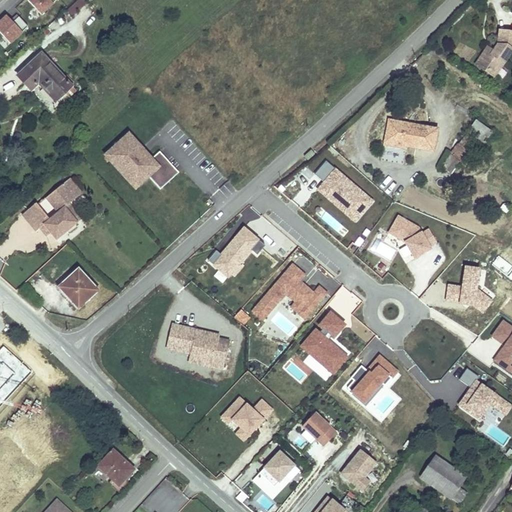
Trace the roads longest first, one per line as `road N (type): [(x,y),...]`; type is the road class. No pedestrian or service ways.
road 1 (residential): [(92,329),(454,0)]
road 2 (tertiary): [(174,456),(75,361)]
